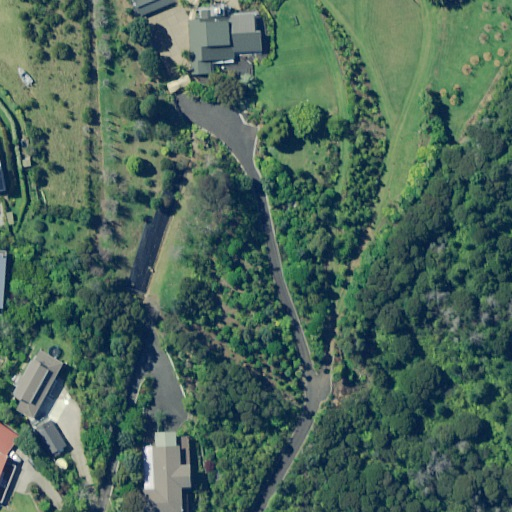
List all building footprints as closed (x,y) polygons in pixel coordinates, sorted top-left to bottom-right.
[(180,0),(134,0),(141,16),(180,0)] [(224,15),(224,9),(202,10),(202,19),(187,20),(191,75),(208,74),(207,61),(235,59),(234,52),(259,51),(257,12),(224,15)] [(62,363),(38,350),(24,376),(22,374),(12,393),(22,399),(16,410),(33,419),(62,363)] [(66,444),(53,424),(39,434),(51,453),(66,444)] [(0,502),(1,503),(14,466),(4,462),(16,431),(0,425),(0,502)] [(182,511),(182,487),(191,487),(189,438),(175,439),(153,440),(153,447),(144,447),(146,511),(182,511)] [(53,479),(40,485),(52,508),(64,501),(53,479)]
